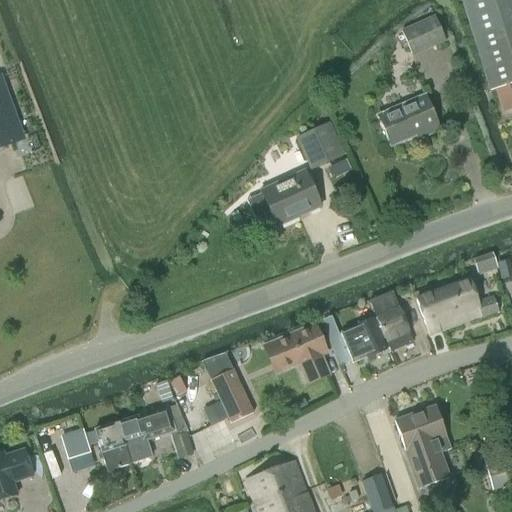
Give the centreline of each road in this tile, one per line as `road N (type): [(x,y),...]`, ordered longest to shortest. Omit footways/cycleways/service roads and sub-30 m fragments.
road 1 (tertiary): [(0,394),(511,207)]
road 2 (residential): [(125,511),(421,370),(511,347)]
